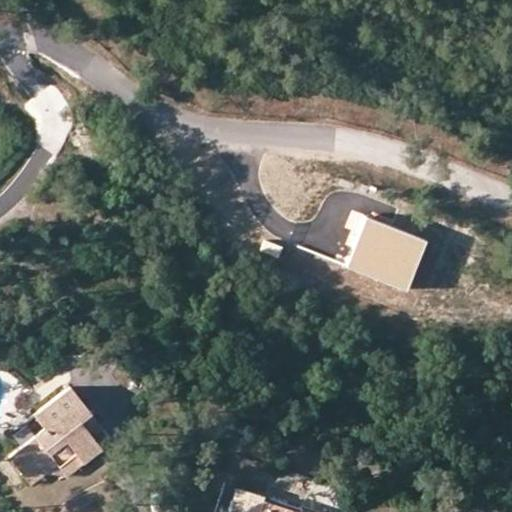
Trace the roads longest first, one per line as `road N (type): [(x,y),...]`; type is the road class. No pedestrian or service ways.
road 1 (residential): [(11,42),(48,44),(210,129),(334,141),(511,202)]
road 2 (residential): [(0,208),(58,119),(11,42)]
